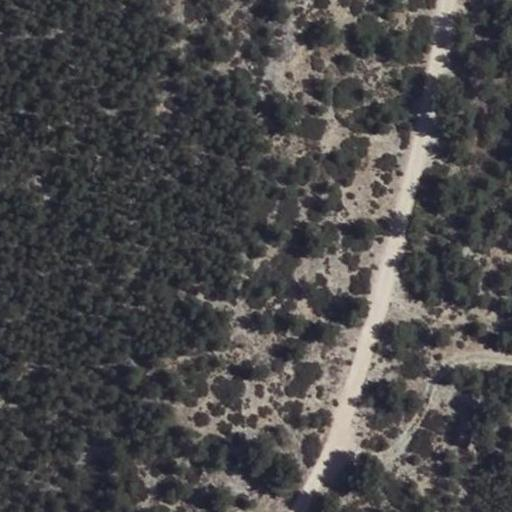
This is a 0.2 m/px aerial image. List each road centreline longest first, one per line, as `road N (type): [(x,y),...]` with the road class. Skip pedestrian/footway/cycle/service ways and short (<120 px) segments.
road 1 (track): [(441,0),(401,252),(325,481),(307,511)]
road 2 (track): [(321,488),(402,453),(436,375),(462,353),(511,362)]
